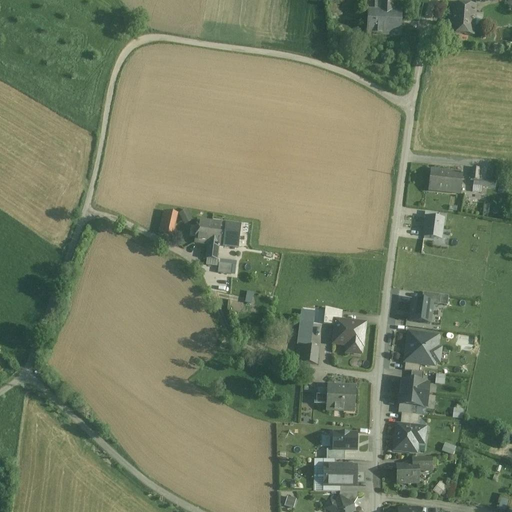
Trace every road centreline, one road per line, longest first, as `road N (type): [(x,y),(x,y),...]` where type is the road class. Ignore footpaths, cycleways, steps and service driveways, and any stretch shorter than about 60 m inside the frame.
road 1 (residential): [(86,209),(118,67),(127,49),(154,34),(332,65),(412,109)]
road 2 (unclassified): [(86,209),(190,257),(214,285),(232,328),(259,348),(294,364),(378,376)]
road 3 (residential): [(412,109),(378,376)]
road 4 (residential): [(26,370),(145,481),(196,511)]
road 5 (residential): [(26,370),(86,209)]
road 6 (residential): [(378,376),(377,511)]
